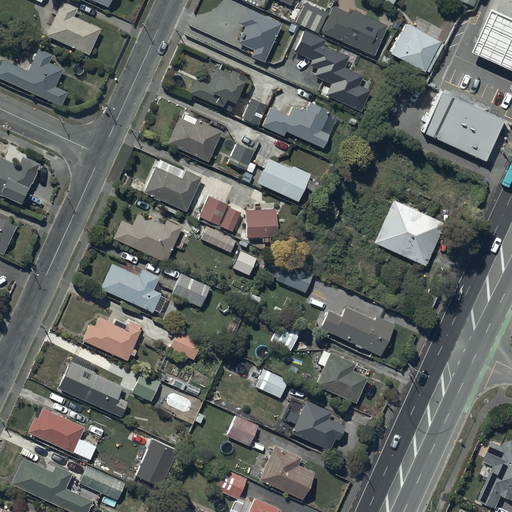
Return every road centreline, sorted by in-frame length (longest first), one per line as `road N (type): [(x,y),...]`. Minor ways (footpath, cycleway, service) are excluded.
road 1 (tertiary): [(0,374),(100,155)]
road 2 (primary): [(384,511),(460,344)]
road 3 (tertiary): [(100,155),(171,0)]
road 4 (primary): [(460,344),(511,194)]
